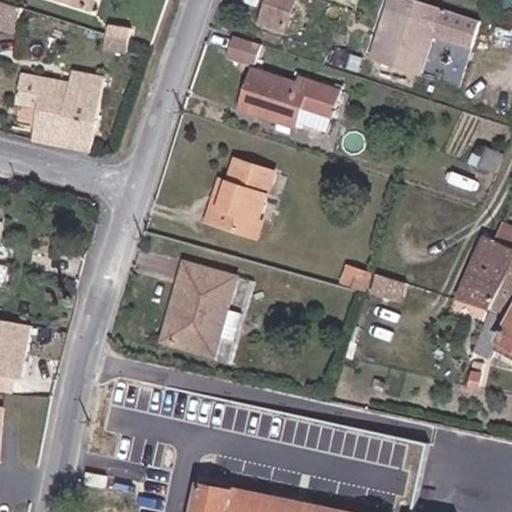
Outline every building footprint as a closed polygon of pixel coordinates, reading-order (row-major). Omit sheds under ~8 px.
[(63,0),(93,9),(96,0),(63,0)] [(282,29),(291,0),(265,0),(259,21),(282,29)] [(388,0),(362,76),(413,93),(433,34),(471,47),(479,20),(418,0),(388,0)] [(0,30),(15,35),(22,9),(0,1),(0,30)] [(109,35),(129,42),(131,30),(110,26),(109,35)] [(261,43),(235,34),(228,54),(254,63),(261,43)] [(128,52),(129,42),(109,35),(107,49),(128,52)] [(300,104),(332,115),(342,84),(337,83),(335,89),(299,76),(297,82),(252,68),(239,108),(267,117),(270,108),(297,116),(300,104)] [(34,140),(90,151),(104,76),(73,70),(71,81),(22,73),(17,104),(39,108),(34,140)] [(294,126),(297,116),(270,108),(267,117),(294,126)] [(257,217),(273,172),(235,158),(219,204),(213,202),(207,220),(257,237),(263,219),(257,217)] [(461,298),(495,307),(511,272),(511,243),(489,233),(461,298)] [(352,261),(346,279),(371,288),(378,270),(352,261)] [(186,281),(168,343),(215,356),(237,279),(187,264),(182,280),(186,281)] [(511,272),(495,307),(511,316),(511,318),(502,337),(511,341),(511,272)] [(0,376),(21,380),(30,327),(0,321),(0,376)] [(467,385),(477,387),(483,362),(473,360),(467,385)] [(94,427),(382,475),(391,421),(103,373),(94,427)] [(92,511),(126,511),(130,491),(97,485),(92,511)] [(345,511),(243,490),(242,495),(204,487),(198,511),(345,511)]
